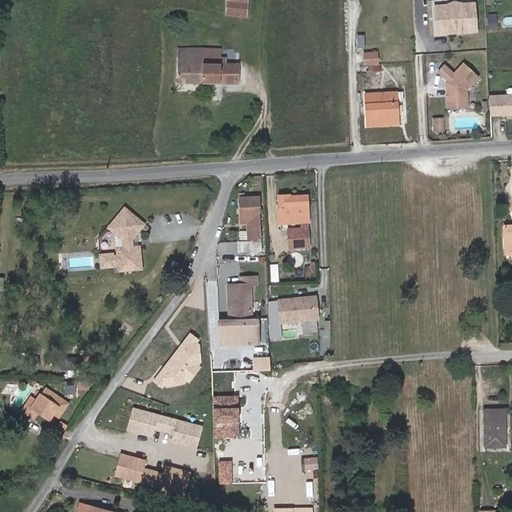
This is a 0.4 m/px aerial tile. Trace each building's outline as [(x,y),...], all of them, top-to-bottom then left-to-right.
[(246,16),(247,2),(228,0),(226,14),(246,16)] [(476,31),(474,3),(464,4),(464,8),(446,9),(446,5),(434,6),(437,34),(476,31)] [(225,64),(225,58),(221,58),(221,48),(177,49),(177,82),(202,83),(202,82),(237,83),(238,64),(225,64)] [(380,63),(379,52),(364,53),(365,64),(380,63)] [(467,89),(478,77),(463,64),(454,73),(444,65),(438,72),(447,80),(446,82),(447,108),(467,107),(467,89)] [(398,124),(397,100),(397,92),(365,93),(367,126),(398,124)] [(511,114),(511,95),(489,96),(490,115),(511,114)] [(443,130),(442,118),(433,118),(434,130),(443,130)] [(278,223),(308,221),(307,195),(289,196),(289,195),(278,195),(279,206),(277,206),(278,223)] [(261,241),(259,196),(239,197),(240,223),(247,223),(248,241),(238,241),(239,252),(261,251),(260,241),(261,241)] [(124,207),(107,226),(122,239),(123,246),(116,247),(117,255),(118,260),(119,269),(140,266),(138,245),(131,245),(130,238),(143,223),(124,207)] [(300,246),(298,228),(287,229),(288,247),(300,246)] [(307,228),(298,228),(300,246),(308,246),(307,228)] [(118,260),(117,255),(112,256),(112,252),(99,254),(101,266),(113,265),(113,261),(118,260)] [(256,276),(239,277),(239,284),(228,285),(229,319),(251,318),(250,284),(256,284),(256,276)] [(279,297),(283,319),(320,313),(316,291),(279,297)] [(261,343),(260,318),(251,318),(229,319),(222,319),(223,344),(261,343)] [(282,364),(282,353),(278,353),(270,354),(270,364),(282,364)] [(77,391),(78,379),(68,379),(67,391),(77,391)] [(63,410),(68,403),(46,388),(37,401),(31,397),(21,410),(35,419),(39,413),(48,419),(52,412),(57,406),(63,410)] [(238,396),(212,397),(212,401),(232,400),(233,423),(235,423),(235,435),(213,435),(213,437),(238,437),(238,396)] [(232,400),(212,401),(213,435),(235,435),(235,423),(233,423),(232,400)] [(59,417),(63,410),(57,406),(52,412),(59,417)] [(147,435),(149,427),(158,429),(161,416),(127,407),(122,428),(147,435)] [(505,446),(504,409),(484,410),(485,447),(505,446)] [(44,425),(48,419),(39,413),(35,419),(44,425)] [(189,447),(195,425),(161,416),(158,429),(166,431),(163,440),(189,447)] [(143,483),(147,470),(138,468),(141,460),(115,453),(109,474),(143,483)] [(317,468),(316,458),(305,459),(306,468),(317,468)] [(220,459),(220,481),(232,481),(232,459),(220,459)] [(177,492),(183,471),(157,464),(155,472),(147,470),(143,483),(177,492)] [(110,511),(79,503),(76,511),(110,511)]
